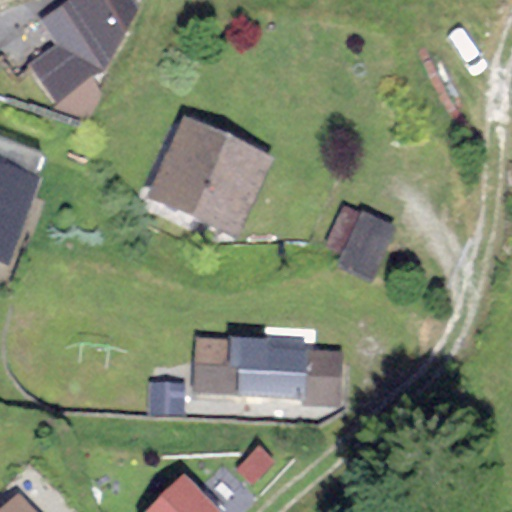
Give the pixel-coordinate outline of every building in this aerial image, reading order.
[(148,30),(126,0),(79,0),(47,24),(62,45),(36,64),(58,95),(148,30)] [(266,159),(184,126),(157,191),(239,225),(266,159)] [(35,178),(0,164),(0,250),(6,253),(35,178)] [(393,229),(365,215),(342,260),(371,274),(393,229)] [(338,404),(340,354),(304,353),(304,343),(230,340),(200,339),(198,391),(238,392),(302,394),(308,395),(307,403),(338,404)] [(180,414),(181,384),(154,383),(153,414),(180,414)] [(214,511),(215,511),(181,481),(153,511),(214,511)] [(31,511),(17,497),(1,511),(31,511)]
